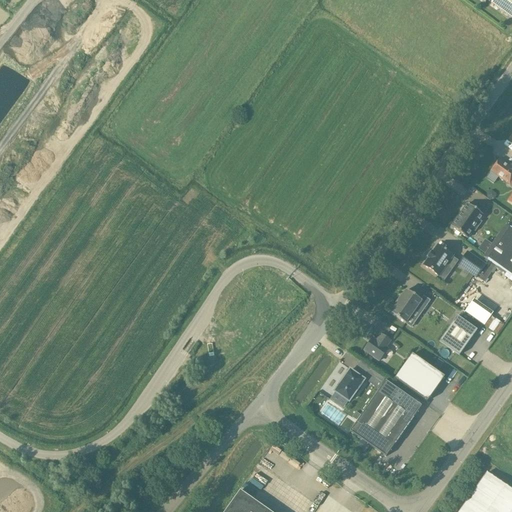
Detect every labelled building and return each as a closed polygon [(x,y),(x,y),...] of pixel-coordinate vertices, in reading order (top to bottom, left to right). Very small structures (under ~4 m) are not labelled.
[(511,0),(493,0),(491,3),(511,18),(511,17),(511,0)] [(490,171),(511,186),(511,168),(499,159),(490,171)] [(451,227),(467,238),(473,230),(475,232),(475,231),(481,222),(482,222),(480,220),(483,215),(467,204),(465,207),(466,207),(464,211),(463,210),(451,227)] [(511,229),(505,225),(483,257),(511,277),(511,229)] [(438,276),(452,256),(438,246),(433,253),(432,253),(428,258),(429,258),(424,265),(438,276)] [(457,263),(467,270),(469,267),(460,260),(457,263)] [(483,283),(493,266),(485,262),(475,278),(483,283)] [(405,324),(415,310),(420,314),(430,301),(423,296),(420,300),(406,290),(400,299),(399,299),(396,304),(390,313),(405,324)] [(490,314),(483,325),(497,334),(504,323),(490,314)] [(457,316),(439,341),(459,355),(477,330),(457,316)] [(379,361),(388,349),(386,348),(391,341),(380,334),(376,340),(372,338),(363,351),(379,361)] [(427,402),(444,377),(412,355),(395,379),(427,402)] [(386,378),(372,369),(364,380),(378,389),(386,378)] [(356,396),(360,389),(358,388),(363,381),(363,380),(350,371),(349,370),(349,371),(344,379),(343,379),(340,384),(335,391),(334,392),(335,393),(335,392),(348,401),(348,402),(349,401),(353,394),(356,396)] [(421,406),(385,381),(350,432),(386,457),(394,445),(413,418),(421,406)] [(357,446),(366,452),(370,446),(361,440),(357,446)] [(275,471),(264,487),(296,511),(308,496),(275,471)] [(511,511),(511,490),(487,473),(459,511),(511,511)] [(224,511),(269,511),(239,491),(224,511)]
